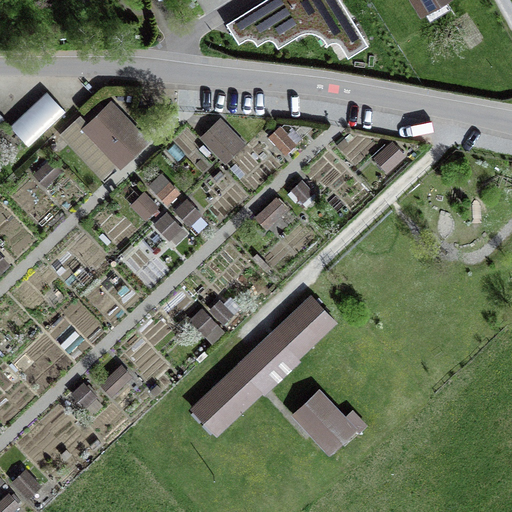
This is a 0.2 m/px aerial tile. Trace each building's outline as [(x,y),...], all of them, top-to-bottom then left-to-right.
[(261,15),(233,32),(238,42),(251,34),(257,43),(271,35),(278,46),(294,36),(293,33),(307,24),(304,21),(316,13),(333,40),(337,37),(348,56),(367,44),(339,0),(288,0),(275,9),(277,12),(265,20),(261,15)] [(47,92),(11,127),(28,145),(65,111),(47,92)] [(121,165),(146,141),(110,104),(105,109),(100,105),(84,120),(88,125),(85,128),(121,165)] [(202,137),(225,162),(244,144),(221,120),(202,137)] [(271,136),(277,143),(286,135),(279,128),(271,136)] [(392,144),(383,152),(393,164),(403,155),(392,144)] [(60,171),(50,160),(42,168),(52,179),(60,171)] [(301,181),(293,189),(300,197),(308,189),(301,181)] [(170,183),(159,193),(168,203),(179,192),(170,183)] [(264,210),(273,220),(286,208),(277,198),(264,210)] [(139,210),(146,217),(157,207),(149,199),(139,210)] [(187,201),(178,210),(190,223),(199,214),(187,201)] [(174,232),(179,227),(167,214),(158,223),(166,232),(171,228),(174,232)] [(217,433),(335,321),(311,296),(192,407),(217,433)] [(216,305),(211,309),(224,322),(232,314),(223,304),(219,308),(216,305)] [(201,311),(193,319),(206,333),(214,324),(201,311)] [(101,384),(111,394),(124,382),(114,372),(101,384)] [(83,384),(74,393),(85,404),(94,395),(83,384)] [(322,444),(347,420),(319,390),(293,414),(322,444)] [(25,470),(13,481),(27,495),(39,484),(25,470)] [(0,497),(0,510),(1,511),(4,511),(13,504),(3,494),(0,497)]
